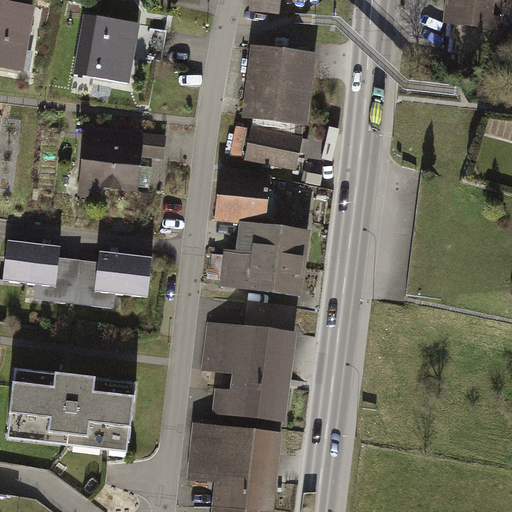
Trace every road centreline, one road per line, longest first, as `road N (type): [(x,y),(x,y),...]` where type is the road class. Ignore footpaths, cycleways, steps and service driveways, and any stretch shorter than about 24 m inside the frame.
road 1 (residential): [(231,0),(160,511)]
road 2 (primary): [(320,511),(378,0)]
